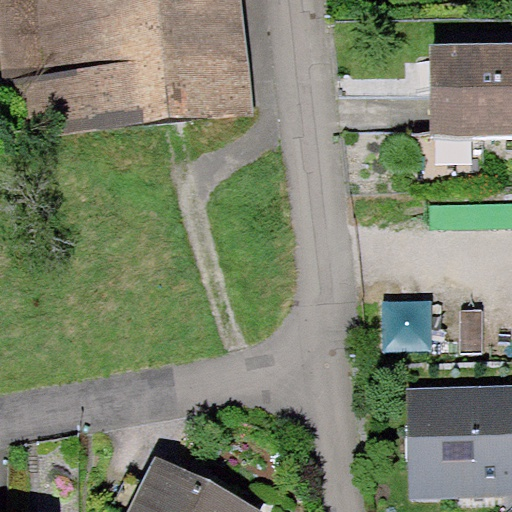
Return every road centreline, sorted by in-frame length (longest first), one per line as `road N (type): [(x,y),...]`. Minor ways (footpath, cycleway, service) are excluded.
road 1 (residential): [(335,355),(293,0)]
road 2 (residential): [(335,355),(0,419)]
road 3 (residential): [(353,511),(335,355)]
